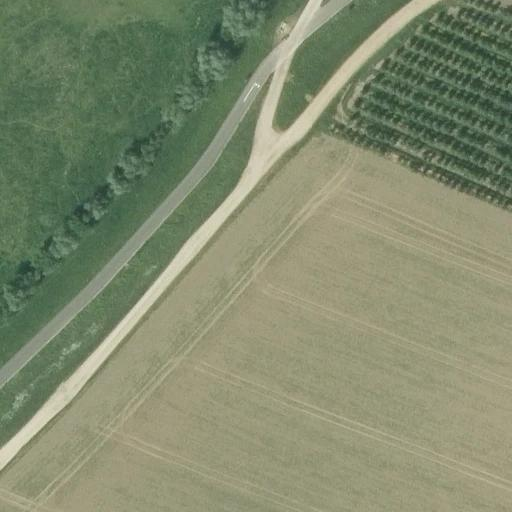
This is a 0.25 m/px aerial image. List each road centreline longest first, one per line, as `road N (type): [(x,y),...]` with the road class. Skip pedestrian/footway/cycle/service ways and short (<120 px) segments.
road 1 (track): [(419,0),(370,40),(0,456)]
road 2 (unclassified): [(296,31),(273,91),(257,173)]
